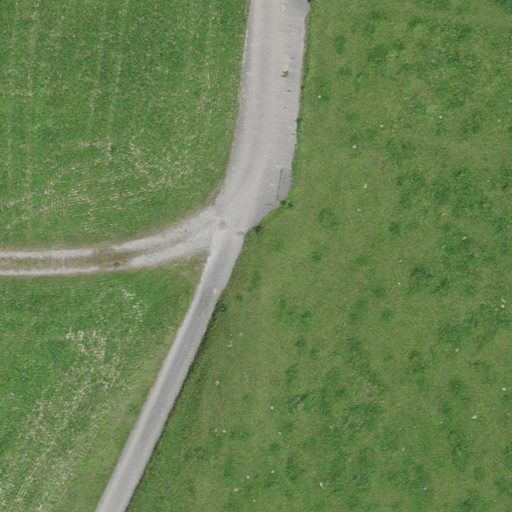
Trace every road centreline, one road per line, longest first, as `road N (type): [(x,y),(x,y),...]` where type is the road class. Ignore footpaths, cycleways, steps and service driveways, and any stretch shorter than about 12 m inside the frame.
road 1 (track): [(268,0),(253,188),(113,511)]
road 2 (track): [(0,269),(96,270),(180,241),(253,188)]
